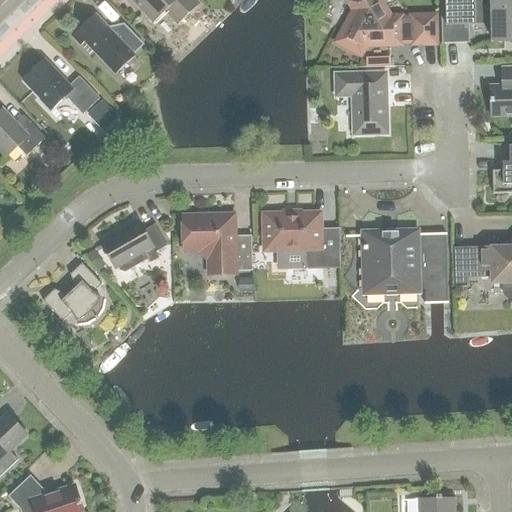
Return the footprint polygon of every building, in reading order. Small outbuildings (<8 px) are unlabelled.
[(177,25),(199,4),(194,0),(130,0),(152,23),(165,12),(177,25)] [(365,46),(436,44),(435,16),(390,17),(379,0),(349,0),(347,1),(353,11),(336,43),(360,56),(365,46)] [(445,0),(446,3),(440,3),(441,44),(468,44),(467,26),(477,26),(477,25),(494,24),(494,43),(511,42),(511,0),(491,0),(491,2),(475,2),(475,0),(445,0)] [(136,56),(134,54),(143,45),(123,25),(113,34),(95,16),(72,37),(89,55),(93,51),(103,61),(116,75),(136,56)] [(378,59),(366,59),(366,67),(378,67),(378,59)] [(49,112),(63,98),(65,97),(82,115),(99,99),(79,77),(68,87),(46,63),(25,82),(41,100),(39,102),(49,112)] [(491,118),(511,117),(511,68),(501,69),(501,86),(490,87),(491,118)] [(353,135),(387,135),(385,74),(335,75),(335,92),(352,92),(353,135)] [(101,101),(88,114),(104,130),(117,118),(101,101)] [(26,156),(45,139),(28,121),(19,130),(1,112),(3,111),(2,110),(0,111),(0,148),(7,157),(18,147),(26,156)] [(511,146),(506,146),(506,163),(502,163),(502,171),(492,171),(493,195),(511,194),(511,146)] [(321,213),(263,214),(263,252),(277,252),(283,252),(283,270),(305,270),(322,269),(322,257),(339,257),(339,230),(321,230),(321,213)] [(236,272),(252,271),(251,236),(235,237),(234,215),(182,217),(183,253),(199,252),(208,260),(208,276),(236,275),(236,272)] [(114,268),(117,267),(120,271),(126,273),(148,260),(150,263),(159,259),(155,253),(167,246),(155,225),(144,231),(139,223),(101,245),(114,268)] [(429,305),(443,304),(448,304),(446,234),(346,237),(346,238),(362,238),(364,295),(424,294),(424,305),(429,305)] [(464,249),(454,250),(454,274),(491,273),(491,277),(491,284),(503,284),(503,295),(507,299),(511,298),(511,247),(503,248),(490,248),(490,249),(477,249),(464,249)] [(94,251),(87,256),(92,263),(99,259),(94,251)] [(103,310),(105,301),(104,292),(100,286),(101,285),(82,264),(71,274),(70,275),(72,280),(74,285),(76,288),(66,297),(64,295),(59,292),(54,290),(53,291),(42,301),(62,322),(63,321),(69,325),(78,327),(87,325),(95,321),(99,318),(103,310)] [(253,279),(245,280),(245,292),(253,292),(253,279)] [(0,477),(18,461),(10,451),(27,435),(7,415),(0,421),(0,477)] [(30,476),(8,497),(19,509),(20,511),(77,511),(76,506),(81,505),(74,485),(45,495),(44,491),(30,476)] [(452,511),(453,499),(455,499),(455,498),(441,499),(441,496),(436,496),(436,499),(407,500),(407,501),(419,500),(419,511),(452,511)]
